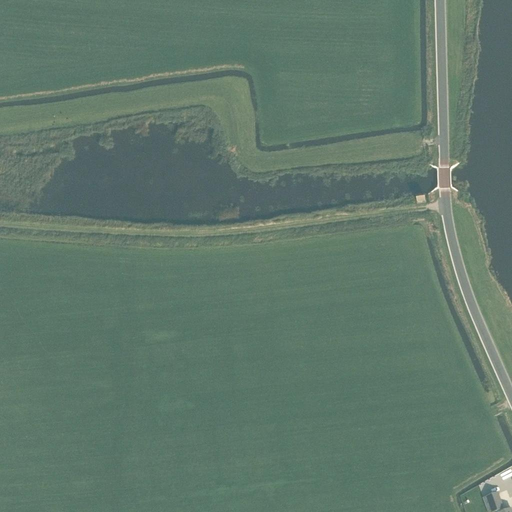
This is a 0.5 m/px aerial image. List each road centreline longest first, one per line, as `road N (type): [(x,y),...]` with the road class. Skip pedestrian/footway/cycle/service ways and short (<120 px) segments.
road 1 (track): [(0,225),(199,236),(446,204)]
road 2 (unclassified): [(511,399),(454,258),(444,186),(440,0)]
